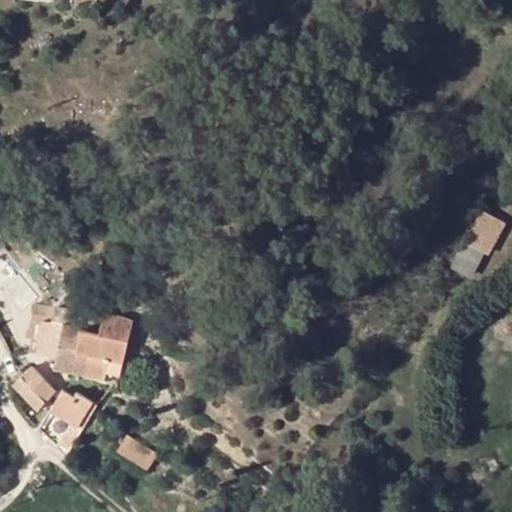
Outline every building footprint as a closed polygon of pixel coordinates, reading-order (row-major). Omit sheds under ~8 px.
[(489,211),(471,246),(493,257),(510,221),(489,211)] [(75,351),(79,329),(81,326),(73,324),(75,314),(53,310),(51,320),(48,321),(45,342),(53,344),(50,358),(55,360),(54,366),(104,378),(108,360),(75,351)] [(97,333),(79,329),(75,351),(108,360),(104,378),(116,381),(133,322),(134,320),(132,320),(106,314),(97,333)] [(37,409),(54,390),(31,367),(21,376),(12,385),(37,409)] [(63,392),(51,409),(76,426),(93,401),(77,391),(73,397),(64,391),(63,392)] [(97,403),(93,401),(76,426),(81,430),(97,403)] [(70,422),(55,447),(65,456),(78,435),(81,430),(76,426),(70,422)] [(156,454),(127,435),(118,449),(146,468),(156,454)]
